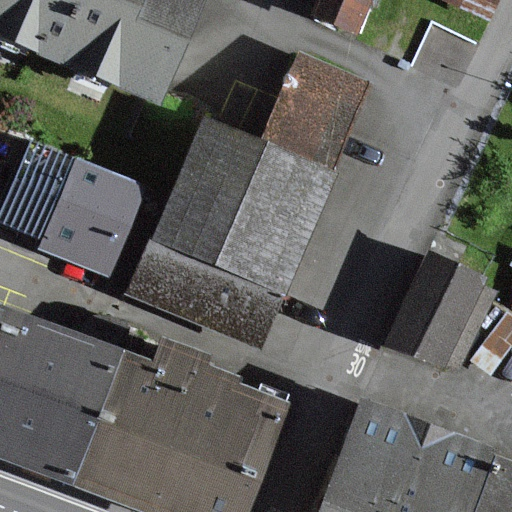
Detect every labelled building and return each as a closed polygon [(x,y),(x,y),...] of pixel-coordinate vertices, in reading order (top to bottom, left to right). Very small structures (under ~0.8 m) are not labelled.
[(0,0),(0,32),(160,101),(202,0),(0,0)] [(321,0),(317,12),(357,29),(369,0),(321,0)] [(496,0),(456,0),(490,15),(496,0)] [(370,84),(299,55),(262,142),(333,172),(370,84)] [(262,142),(206,119),(176,191),(156,239),(283,292),(333,172),(262,142)] [(52,226),(44,246),(110,273),(135,211),(145,187),(136,183),(78,160),(74,170),(50,160),(27,216),(52,226)] [(133,293),(260,346),(283,292),(156,239),(133,293)] [(487,279),(430,254),(392,339),(448,365),(487,279)] [(0,453),(77,482),(125,353),(4,308),(0,318),(0,453)] [(163,338),(153,364),(125,353),(77,482),(156,511),(241,511),(283,399),(237,382),(239,376),(206,363),(209,355),(163,338)] [(498,450),(367,400),(323,511),(474,511),(496,455),(498,450)] [(511,511),(511,461),(496,455),(474,511),(511,511)]
